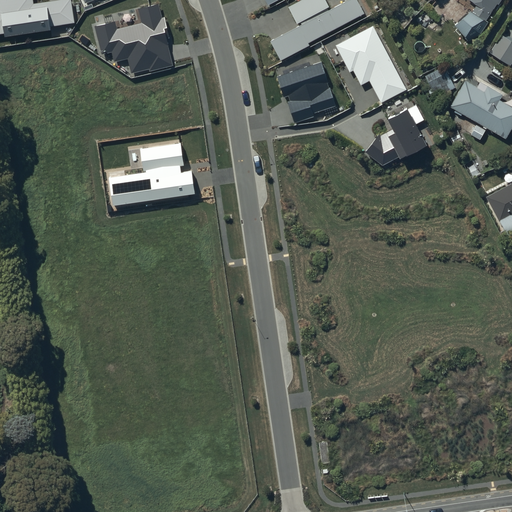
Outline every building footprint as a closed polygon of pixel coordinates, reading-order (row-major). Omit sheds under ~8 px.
[(32,0),(0,0),(0,33),(4,33),(4,37),(51,30),(50,26),(75,23),(71,0),(60,0),(33,4),(32,0)] [(324,0),(302,0),(288,7),(298,27),(271,41),(281,61),(310,46),(308,43),(364,14),(356,0),(348,0),(330,10),(324,0)] [(463,0),(458,0),(450,14),(469,27),(487,0),(466,0),(466,1),(463,0)] [(115,21),(94,26),(101,55),(111,52),(114,62),(127,59),(131,73),(148,69),(149,71),(173,65),(166,39),(170,38),(164,17),(162,18),(158,4),(138,9),(142,23),(117,29),(115,21)] [(373,26),(335,46),(350,72),(353,71),(361,85),(370,81),(382,103),(407,90),(373,26)] [(510,63),(511,60),(511,39),(501,32),(490,51),(510,63)] [(322,61),(277,76),(284,97),(288,96),(289,100),(287,101),(294,123),(314,117),(313,113),(336,106),(322,61)] [(447,96),(504,126),(511,109),(511,97),(460,70),(447,96)] [(416,104),(388,119),(392,127),(379,135),(365,152),(384,166),(400,157),(401,160),(427,146),(416,124),(425,120),(416,104)] [(108,177),(112,207),(195,194),(192,171),(181,173),(180,166),(184,165),(181,143),(141,149),(144,172),(108,177)] [(511,172),(488,186),(498,204),(511,196),(511,172)] [(320,263),(300,269),(317,329),(337,323),(320,263)] [(493,382),(472,387),(475,398),(474,399),(474,402),(473,402),(475,412),(477,412),(482,436),(511,430),(505,404),(508,404),(505,391),(501,392),(497,377),(492,378),(493,382)]
